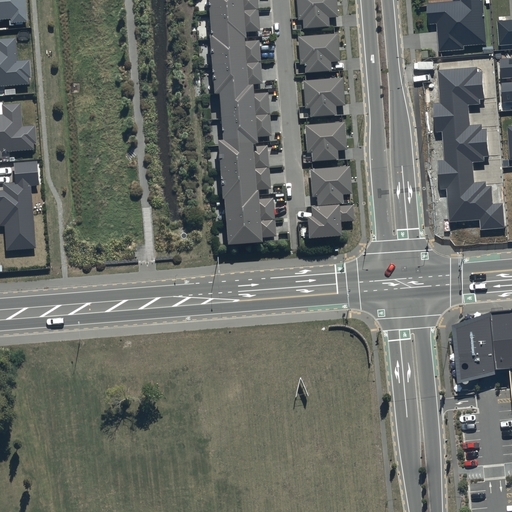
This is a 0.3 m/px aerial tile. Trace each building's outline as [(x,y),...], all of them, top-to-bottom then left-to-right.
[(0,0),(0,22),(11,22),(12,27),(28,26),(26,0),(0,0)] [(209,0),(228,255),(266,252),(265,243),(278,242),(275,201),(261,202),(261,198),(258,198),(258,195),(272,194),(269,148),(259,149),(259,141),(272,140),(269,96),(254,97),(254,92),(249,93),(249,88),(262,87),(259,45),(247,46),(246,36),(260,35),(257,0),(209,0)] [(336,0),(296,0),(298,23),(303,23),(303,32),(330,30),(329,21),(338,20),(336,0)] [(487,44),(482,0),(460,0),(461,1),(427,4),(429,24),(436,23),(438,52),(464,50),(464,46),(487,44)] [(511,19),(497,21),(499,45),(511,43),(511,19)] [(339,37),(298,40),(300,68),(305,67),(306,77),(332,75),(332,66),(341,65),(339,37)] [(0,89),(29,88),(29,81),(32,81),(30,63),(18,64),(17,40),(0,41),(0,89)] [(511,56),(498,58),(500,79),(511,78),(511,82),(501,83),(502,102),(511,101),(511,56)] [(477,66),(435,69),(437,101),(431,101),(433,132),(441,132),(442,159),(437,159),(439,188),(448,188),(450,221),(479,220),(480,231),(505,229),(503,203),(491,204),(490,187),(484,187),(484,183),(473,183),(472,161),(483,160),(483,155),(488,155),(486,129),(481,130),(480,125),(468,125),(467,103),(478,102),(478,97),(484,97),(482,70),(477,70),(477,66)] [(344,80),(304,83),(306,112),(311,111),(311,120),(338,118),(337,109),(346,109),(344,80)] [(0,161),(2,161),(1,155),(34,152),(33,147),(37,146),(36,129),(23,130),(21,107),(3,108),(3,118),(0,117),(0,161)] [(346,126),(305,129),(307,157),(312,156),(313,165),(339,164),(338,154),(348,154),(346,126)] [(40,189),(38,164),(14,165),(15,186),(3,186),(4,194),(0,194),(0,229),(5,229),(7,254),(36,252),(32,190),(40,189)] [(351,170),(311,173),(313,201),(317,201),(318,210),(344,208),(344,199),(353,198),(351,170)] [(338,214),(313,216),(314,225),(309,225),(310,247),(344,245),(342,226),(356,225),(354,209),(338,210),(338,214)] [(498,366),(511,365),(511,309),(491,311),(492,315),(470,322),(475,377),(498,369),(498,366)] [(475,377),(470,322),(454,328),(459,381),(475,377)]
